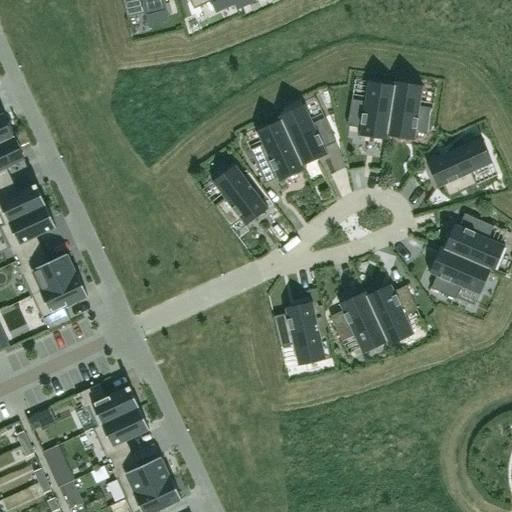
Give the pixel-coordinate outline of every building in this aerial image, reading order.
[(122,0),(127,17),(145,13),(147,20),(169,15),(165,0),(122,0)] [(189,0),(194,9),(211,1),(214,8),(231,0),(189,0)] [(395,89),(393,89),(394,85),(370,81),(368,81),(367,84),(365,101),(351,99),(347,125),(360,127),(359,135),(387,139),(388,136),(387,135),(395,89)] [(421,85),(397,81),(395,81),(394,85),(393,89),(395,89),(387,135),(388,136),(414,140),(415,132),(429,134),(433,108),(419,106),(423,85),(421,85)] [(303,105),(280,115),(278,116),(280,120),(282,123),(283,123),(302,166),(303,165),(327,154),(324,147),(336,141),(325,117),(313,123),(306,108),(304,104),(303,105)] [(0,142),(14,136),(6,119),(4,113),(2,114),(0,115),(0,142)] [(283,123),(282,123),(280,120),(258,130),(256,131),(262,144),(250,149),(265,183),(278,177),(279,181),(305,169),(303,165),(302,166),(283,123)] [(14,136),(0,142),(0,184),(15,178),(9,166),(25,159),(20,150),(21,150),(17,140),(16,140),(14,136)] [(491,161),(481,139),(480,137),(476,139),(426,162),(438,187),(443,185),(449,197),(477,184),(471,172),(488,164),(492,163),(491,161)] [(233,166),(214,180),(212,182),(225,198),(214,206),(230,227),(241,219),(245,225),(268,208),(237,167),(235,164),(233,166)] [(46,205),(36,183),(20,191),(15,178),(0,184),(0,204),(8,223),(46,205)] [(56,227),(46,205),(8,223),(4,224),(0,225),(0,227),(13,256),(16,255),(18,260),(42,249),(36,236),(56,227)] [(454,223),(444,248),(444,249),(487,267),(487,268),(491,270),(494,271),(494,269),(504,247),(505,245),(488,238),(493,226),(464,213),(459,226),(454,223)] [(491,270),(487,268),(487,267),(444,249),(444,248),(440,246),(429,272),(436,276),(431,288),(456,298),(461,286),(476,292),(480,294),(480,292),(491,270)] [(48,262),(42,249),(18,260),(20,263),(21,265),(18,266),(32,296),(77,275),(76,274),(67,253),(48,262)] [(77,273),(76,274),(77,275),(32,296),(45,325),(48,324),(50,329),(70,320),(64,307),(88,296),(77,273)] [(391,284),(367,295),(366,295),(385,338),(386,342),(388,345),(390,345),(412,334),(414,333),(405,315),(417,309),(406,285),(394,291),(391,284)] [(366,295),(367,295),(365,291),(339,303),(342,310),(330,316),(341,340),(354,334),(362,353),(364,352),(386,342),(385,338),(366,295)] [(286,313),(273,316),(280,346),(293,343),(298,365),(300,365),(324,359),(326,359),(325,355),(313,301),(285,308),(286,313)] [(101,425),(139,407),(129,386),(106,396),(100,383),(80,392),(82,397),(79,399),(83,408),(92,404),(101,425)] [(149,429),(139,407),(97,427),(97,426),(93,428),(107,459),(110,457),(112,462),(132,453),(126,440),(149,429)] [(33,414),(26,417),(26,418),(31,429),(40,425),(42,424),(37,412),(33,414)] [(29,442),(24,431),(17,434),(22,445),(29,442)] [(22,445),(27,456),(34,453),(29,442),(22,445)] [(59,445),(42,453),(48,465),(64,457),(59,445)] [(170,478),(170,477),(160,456),(138,466),(132,453),(112,462),(114,467),(111,469),(116,478),(117,478),(126,497),(126,498),(170,478)] [(46,479),(41,468),(34,471),(39,482),(46,479)] [(171,476),(170,477),(170,478),(126,498),(126,497),(125,498),(131,511),(159,511),(158,510),(182,499),(171,476)] [(39,482),(44,493),(51,490),(46,479),(39,482)] [(73,480),(58,487),(63,497),(77,490),(73,480)] [(54,497),(47,501),(52,511),(60,508),(54,497)]
